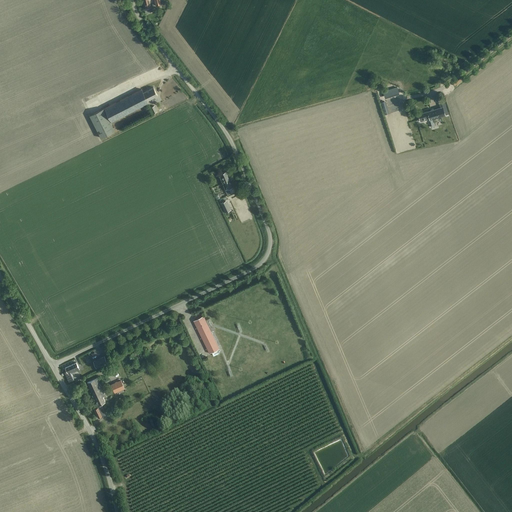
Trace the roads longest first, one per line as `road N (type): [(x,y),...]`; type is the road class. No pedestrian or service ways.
road 1 (unclassified): [(53,366),(257,266),(270,248),(230,138),(131,0)]
road 2 (unclassified): [(117,511),(92,432),(53,366)]
